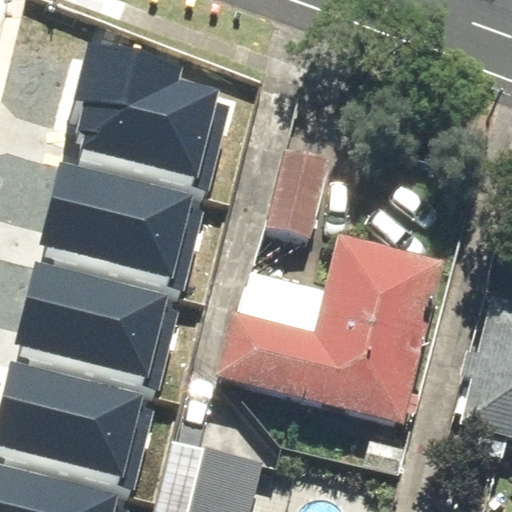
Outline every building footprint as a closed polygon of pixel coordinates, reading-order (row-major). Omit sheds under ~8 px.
[(93,39),(67,141),(206,176),(225,99),(169,85),(176,60),(93,39)] [(287,155),(269,231),(311,241),(329,166),(287,155)] [(63,158),(43,236),(183,272),(203,194),(63,158)] [(340,244),(316,341),(234,321),(219,384),(406,429),(445,269),(340,244)] [(36,269),(16,348),(156,383),(176,305),(36,269)] [(511,310),(493,305),(462,430),(511,441),(511,310)] [(13,365),(0,414),(0,444),(133,478),(153,400),(13,365)] [(253,511),(264,469),(208,456),(193,511),(253,511)] [(0,461),(0,511),(126,511),(131,495),(0,461)]
